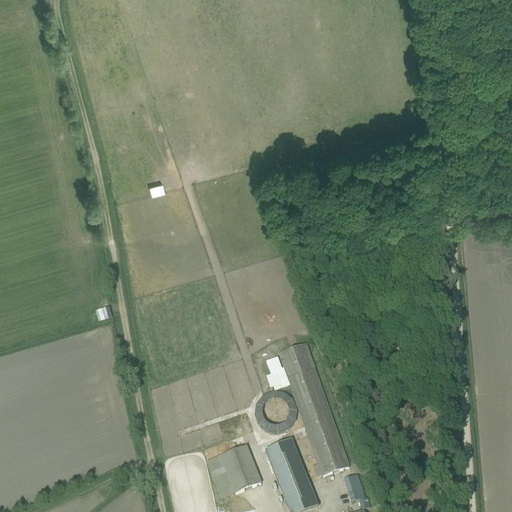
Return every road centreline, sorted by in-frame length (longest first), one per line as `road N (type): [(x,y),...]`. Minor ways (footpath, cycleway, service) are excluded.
road 1 (track): [(53,0),(103,190),(163,511)]
road 2 (track): [(417,0),(426,96),(440,136),(472,511)]
road 3 (track): [(436,122),(511,15)]
